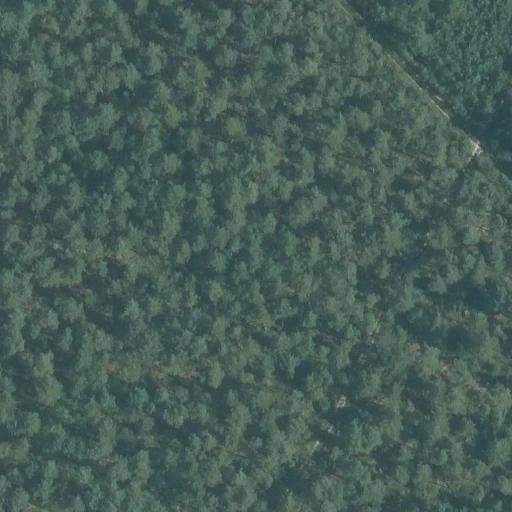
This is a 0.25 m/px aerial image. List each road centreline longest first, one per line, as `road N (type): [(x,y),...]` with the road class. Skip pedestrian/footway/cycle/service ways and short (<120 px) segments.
road 1 (track): [(277,511),(511,79)]
road 2 (track): [(332,0),(511,185)]
